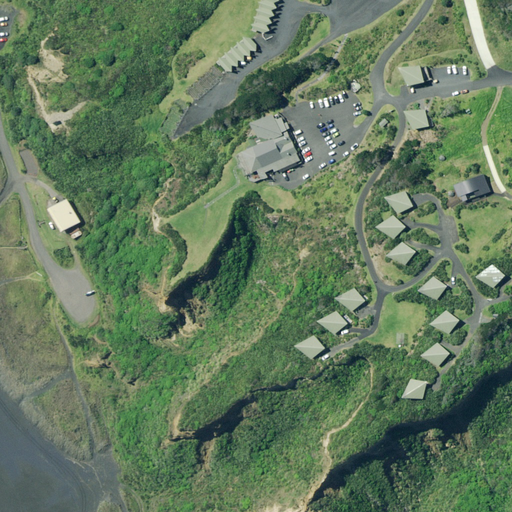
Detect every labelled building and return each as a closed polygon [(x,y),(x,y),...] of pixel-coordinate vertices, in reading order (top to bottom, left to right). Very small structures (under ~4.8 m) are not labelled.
[(262,5),(264,9),(273,12),(278,10),(275,5),(266,2),(262,5)] [(260,12),(262,17),(271,20),(276,17),(273,13),(264,10),(260,12)] [(256,20),(258,24),(267,27),(272,25),(269,20),(260,18),(256,20)] [(248,32),(247,37),(253,44),(258,45),(258,39),(253,32),(248,32)] [(242,37),(241,42),(246,49),(252,50),(252,44),(246,37),(242,37)] [(236,42),(235,47),(240,54),(246,55),(246,49),(240,42),(236,42)] [(229,47),(228,52),(234,59),(239,60),(239,55),(234,48),(229,47)] [(223,52),(222,57),(228,64),(233,65),(233,60),(228,53),(223,52)] [(213,60),(212,65),(217,72),(223,74),(223,68),(217,61),(213,60)] [(426,60),(406,64),(409,82),(429,78),(426,60)] [(206,65),(205,70),(211,77),(217,79),(217,73),(211,66),(206,65)] [(200,70),(199,75),(205,83),(211,84),(211,78),(205,71),(200,70)] [(194,75),(193,81),(199,88),(205,89),(205,83),(199,76),(194,75)] [(188,80),(187,85),(193,92),(198,94),(198,88),(193,81),(188,80)] [(174,94),(175,98),(184,102),(189,101),(187,96),(178,92),(174,94)] [(170,100),(172,105),(180,109),(186,108),(183,103),(175,99),(170,100)] [(410,106),(414,123),(433,119),(430,102),(410,106)] [(166,108),(168,113),(176,116),(182,115),(179,110),(171,106),(166,108)] [(305,153),(282,108),(257,121),(267,138),(247,148),(261,176),(305,153)] [(163,115),(165,120),(173,124),(178,122),(176,117),(167,113),(163,115)] [(390,123),(387,119),(381,124),(384,128),(390,123)] [(159,122),(161,127),(169,131),(175,129),(172,124),(164,121),(159,122)] [(456,187),(462,204),(491,194),(486,177),(456,187)] [(421,202),(412,186),(397,195),(405,210),(421,202)] [(85,222),(70,197),(52,208),(66,233),(85,222)] [(411,222),(400,210),(387,222),(399,235),(411,222)] [(421,247),(407,237),(397,251),(410,261),(421,247)] [(509,269),(495,258),(484,272),(498,283),(509,269)] [(451,282),(437,272),(427,286),(440,296),(451,282)] [(371,296),(360,283),(346,295),(358,308),(371,296)] [(465,316),(452,306),(441,320),(455,330),(465,316)] [(355,320),(343,307),(330,319),(341,332),(355,320)] [(334,347),(324,333),(309,343),(319,357),(334,347)] [(407,334),(399,333),(399,344),(406,344),(407,334)] [(458,350),(444,340),(433,354),(447,364),(458,350)] [(438,396),(440,379),(423,377),(421,394),(438,396)]
